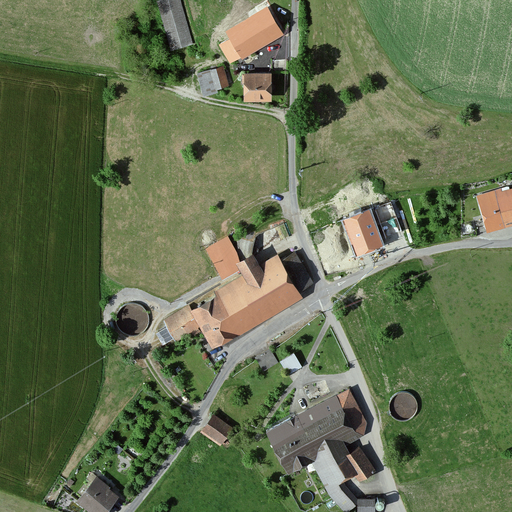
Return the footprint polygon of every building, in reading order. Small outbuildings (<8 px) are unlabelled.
[(167,0),(156,4),(172,51),(195,43),(180,0),(167,0)] [(270,0),(220,27),(227,40),(218,45),(229,67),(282,39),(279,34),(286,30),(270,0)] [(224,67),(197,74),(202,97),(217,93),(216,91),(229,88),(224,67)] [(269,74),(239,75),(240,103),(270,102),(269,74)] [(511,187),(480,196),(489,229),(511,222),(511,187)] [(395,202),(342,220),(353,250),(405,232),(395,202)] [(218,297),(192,312),(213,348),(301,297),(297,292),(313,283),(296,252),(281,261),(278,254),(260,265),(257,259),(253,253),(242,259),(228,235),(204,249),(222,279),(223,280),(240,270),(243,276),(215,292),(218,297)] [(147,314),(143,309),(139,306),(134,305),(128,305),(123,307),(119,311),(117,316),(116,321),(117,326),(119,331),(123,334),(128,336),(133,337),(138,336),(142,333),(146,329),(148,324),(148,319),(147,314)] [(188,306),(163,321),(175,342),(200,327),(192,312),(188,306)] [(271,345),(256,353),(264,368),(279,361),(271,345)] [(282,354),(289,370),(302,363),(295,348),(282,354)] [(349,389),(265,433),(287,476),(312,463),(329,496),(343,511),(348,511),(358,505),(358,499),(346,486),(344,482),(356,477),(359,482),(376,472),(359,446),(349,454),(345,446),(364,436),(367,423),(349,389)] [(416,401),(413,397),(410,395),(405,393),(401,393),(397,394),(393,397),(390,400),(389,405),(389,410),(391,414),(394,418),(398,420),(403,421),(408,420),(412,418),(415,414),(417,410),(417,405),(416,401)] [(231,428),(212,416),(200,435),(219,447),(231,428)] [(75,501),(88,511),(104,511),(118,495),(94,477),(75,501)] [(374,511),(375,499),(358,499),(358,505),(357,511),(374,511)] [(377,507),(378,508),(379,509),(381,509),(383,508),(384,508),(385,506),(385,505),(385,503),(385,502),(384,500),(382,500),(381,499),(379,499),(378,500),(376,501),(376,503),(375,504),(376,506),(377,507)]
